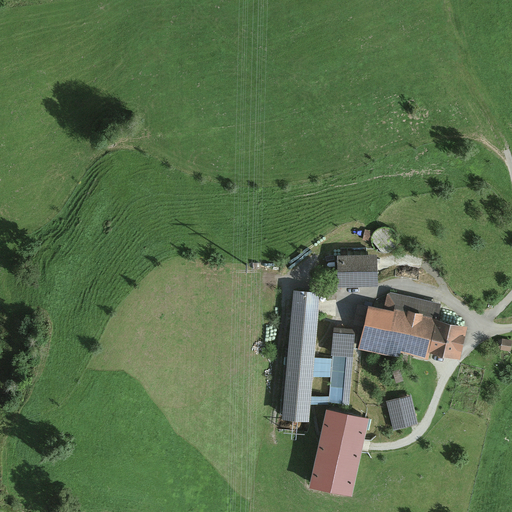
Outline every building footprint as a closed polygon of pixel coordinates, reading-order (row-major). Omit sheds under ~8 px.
[(376,254),(336,255),(337,287),(376,287),(376,254)] [(320,293),(292,290),(280,416),(307,419),(320,293)] [(385,312),(370,308),(361,346),(398,354),(399,349),(426,356),(428,349),(458,355),(464,328),(435,321),(438,306),(389,294),(385,312)] [(355,330),(332,328),(327,404),(350,406),(355,330)] [(511,341),(502,339),(501,349),(510,350),(511,341)] [(412,396),(385,402),(392,432),(419,426),(412,396)] [(365,420),(329,412),(313,487),(349,494),(365,420)]
